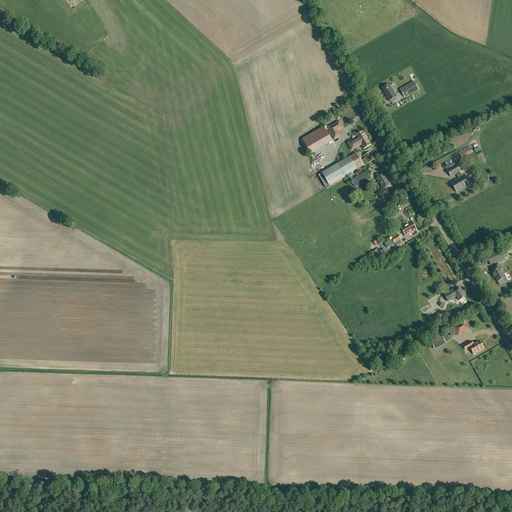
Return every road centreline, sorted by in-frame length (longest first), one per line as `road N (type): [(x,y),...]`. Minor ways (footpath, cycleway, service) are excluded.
road 1 (track): [(511,498),(0,481)]
road 2 (unclassified): [(511,347),(309,0)]
